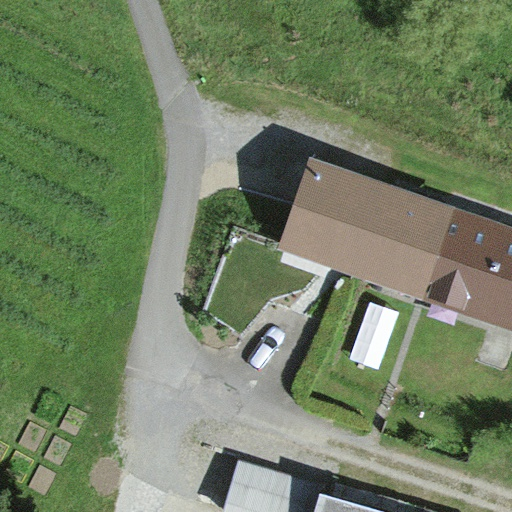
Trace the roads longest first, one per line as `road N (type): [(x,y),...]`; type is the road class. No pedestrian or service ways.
road 1 (residential): [(145,0),(187,137),(164,314),(213,404),(327,446)]
road 2 (track): [(511,503),(327,446)]
